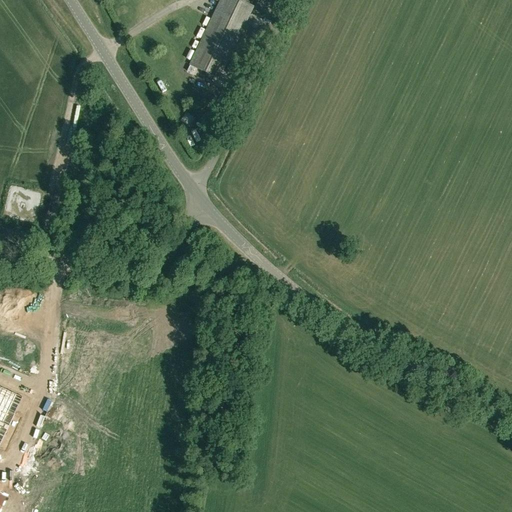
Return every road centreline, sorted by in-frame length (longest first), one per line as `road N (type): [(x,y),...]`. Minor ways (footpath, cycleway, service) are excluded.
road 1 (tertiary): [(511,420),(308,301),(197,195)]
road 2 (unclassified): [(197,195),(177,243),(156,263),(0,263)]
road 3 (tertiary): [(197,195),(71,0)]
road 4 (unclassified): [(197,195),(290,0)]
